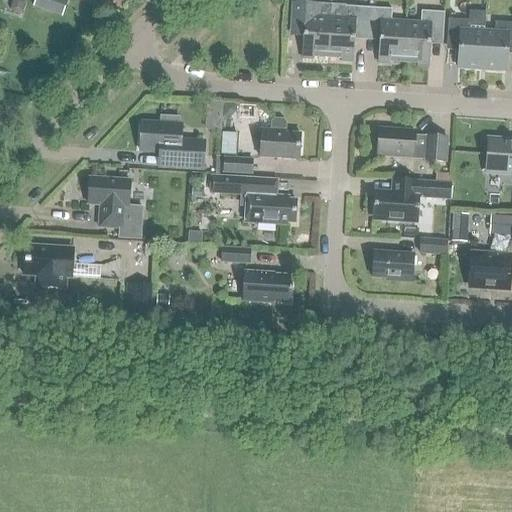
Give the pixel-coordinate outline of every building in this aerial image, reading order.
[(11,0),(9,9),(12,14),(17,15),(22,13),(24,3),(22,0),(11,0)] [(34,0),(32,8),(60,18),(66,1),(63,0),(34,0)] [(80,0),(117,13),(121,0),(80,0)] [(327,57),(330,5),(292,3),(290,29),(303,29),(301,59),(312,59),(312,56),(327,57)] [(368,8),(330,5),(327,57),(341,58),(340,61),(351,62),(353,32),(366,33),(368,8)] [(402,62),(405,22),(390,21),(391,9),(368,8),(366,33),(379,34),(377,63),(388,64),(388,61),(402,62)] [(416,66),(427,66),(429,37),(442,38),(443,13),(420,11),(419,23),(405,22),(402,62),(416,63),(416,66)] [(481,70),(483,32),(484,13),(468,12),(467,21),(447,20),(446,42),(459,43),(457,68),(481,70)] [(493,33),(483,32),(481,70),(504,71),(506,46),(511,46),(511,23),(494,23),(493,33)] [(207,103),(206,130),(220,130),(221,103),(207,103)] [(236,104),(223,104),(222,117),(230,118),(236,112),(236,104)] [(204,142),(180,140),(181,126),(178,126),(178,118),(160,117),(159,125),(140,124),(139,150),(160,152),(159,167),(202,170),(204,142)] [(284,133),(284,123),(282,120),(274,120),(271,122),(271,130),(260,130),(259,158),(298,160),(299,134),(284,133)] [(414,132),(378,129),(376,156),(424,159),(424,161),(445,162),(446,138),(426,136),(426,137),(414,136),(414,132)] [(511,141),(487,140),(485,172),(511,173),(511,141)] [(253,161),(222,160),(221,172),(252,174),(253,161)] [(434,182),(450,183),(450,174),(435,173),(434,182)] [(210,193),(242,195),(242,179),(211,177),(210,193)] [(98,227),(119,229),(118,238),(140,240),(141,208),(127,207),(129,181),(89,178),(87,205),(99,205),(98,227)] [(449,200),(450,183),(434,182),(391,180),(390,194),(374,193),(372,218),(388,219),(388,221),(416,223),(418,198),(449,200)] [(287,197),(246,195),(244,223),(286,225),(286,222),(294,223),(295,201),(287,200),(287,197)] [(467,243),(467,232),(468,215),(452,214),(451,231),(450,242),(467,243)] [(187,232),(187,243),(197,244),(201,244),(201,233),(193,233),(187,232)] [(420,240),(419,253),(445,255),(446,241),(420,240)] [(25,247),(23,275),(36,276),(35,288),(63,289),(64,277),(70,278),(72,250),(25,247)] [(248,264),(249,250),(221,248),(220,262),(248,264)] [(411,283),(413,255),(373,252),(372,257),(370,258),(369,267),(372,269),(371,278),(386,279),(386,281),(411,283)] [(470,255),(468,287),(508,289),(510,257),(470,255)] [(273,302),(289,303),(290,276),(274,276),(274,274),(244,272),(242,302),(272,304),(273,302)] [(151,286),(127,285),(125,313),(149,314),(151,286)] [(157,294),(155,309),(167,310),(169,295),(157,294)]
